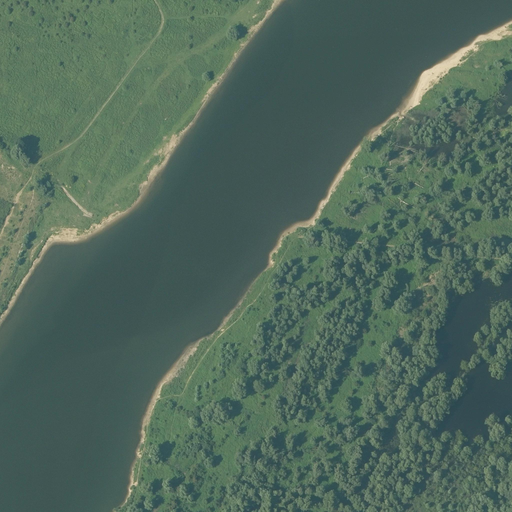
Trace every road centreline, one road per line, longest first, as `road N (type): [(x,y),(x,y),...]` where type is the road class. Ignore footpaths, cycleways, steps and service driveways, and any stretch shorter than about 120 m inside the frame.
road 1 (track): [(152,0),(161,30),(81,135),(17,193)]
road 2 (track): [(289,236),(511,259)]
